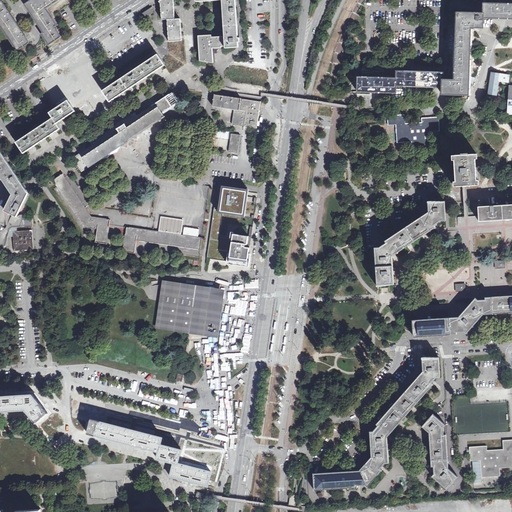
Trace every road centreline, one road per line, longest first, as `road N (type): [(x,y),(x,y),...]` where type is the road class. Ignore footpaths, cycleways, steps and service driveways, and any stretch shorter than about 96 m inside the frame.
road 1 (residential): [(278,450),(328,114)]
road 2 (secondary): [(245,446),(295,112)]
road 3 (residential): [(449,339),(402,343),(399,364),(319,454),(278,450)]
road 4 (residential): [(62,368),(66,396),(227,435),(233,454)]
road 5 (residential): [(137,0),(0,91)]
road 6 (residential): [(328,114),(350,98),(470,105)]
road 7 (secondary): [(284,0),(286,61),(274,99),(295,112)]
